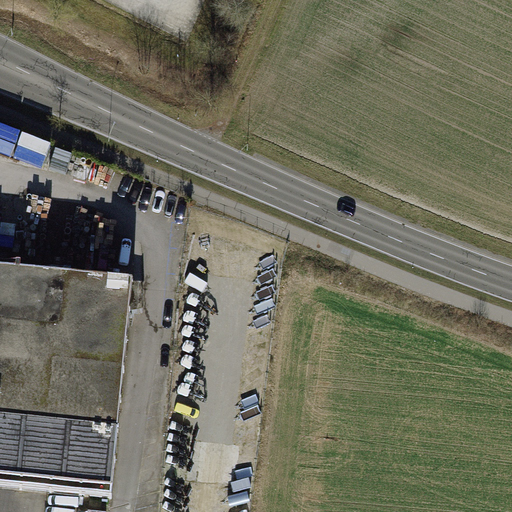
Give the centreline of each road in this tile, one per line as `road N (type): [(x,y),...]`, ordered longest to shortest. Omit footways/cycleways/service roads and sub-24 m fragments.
road 1 (secondary): [(511,280),(407,244),(0,62)]
road 2 (track): [(207,156),(273,0)]
